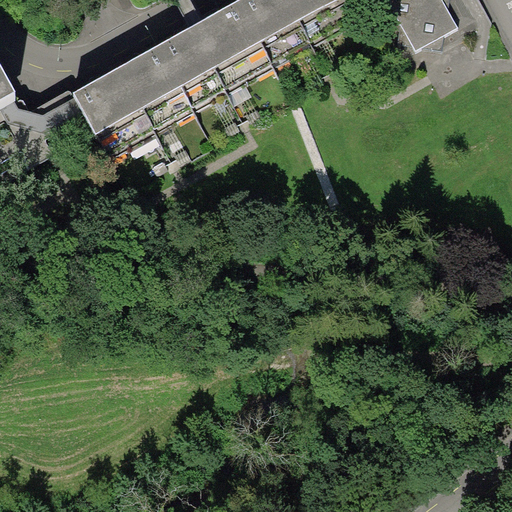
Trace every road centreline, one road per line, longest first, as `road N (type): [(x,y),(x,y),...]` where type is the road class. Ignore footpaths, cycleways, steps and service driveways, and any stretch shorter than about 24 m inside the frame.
road 1 (track): [(511,310),(388,274),(0,258)]
road 2 (residential): [(208,0),(91,59),(37,45),(0,0)]
road 3 (track): [(511,378),(494,367),(400,354),(282,349)]
